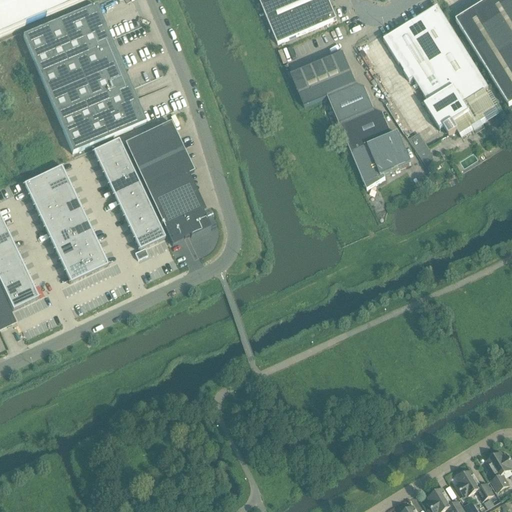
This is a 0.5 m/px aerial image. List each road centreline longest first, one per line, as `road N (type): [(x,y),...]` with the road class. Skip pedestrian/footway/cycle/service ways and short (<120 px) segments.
road 1 (unclassified): [(0,370),(218,268),(231,251),(234,233),(188,85),(151,0)]
road 2 (residential): [(378,511),(511,434)]
